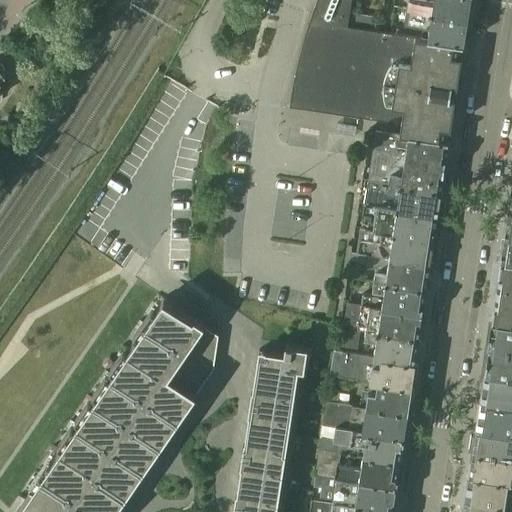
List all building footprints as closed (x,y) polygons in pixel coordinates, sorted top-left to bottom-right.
[(296,72),(292,105),(372,117),(402,122),(401,131),(449,138),(450,128),(452,116),(456,91),(460,67),(464,42),(428,36),(422,35),(422,37),(385,31),(348,26),(352,0),(317,0),(314,9),(310,22),(306,35),(303,44),(301,53),(299,62),(296,72)] [(408,0),(407,9),(468,19),(469,8),(473,6),(474,0),(408,0)] [(469,32),(466,29),(468,19),(407,9),(405,23),(430,27),(428,36),(464,42),(468,40),(469,32)] [(373,16),(360,14),(358,27),(371,29),(373,16)] [(36,65),(42,56),(36,53),(30,61),(36,65)] [(401,131),(400,131),(400,134),(376,130),(373,147),(372,154),(404,160),(445,166),(446,158),(446,156),(448,157),(451,150),(448,143),(449,138),(401,131)] [(389,182),(441,190),(441,189),(443,189),(446,184),(443,176),(445,166),(404,160),(372,154),(368,179),(389,182)] [(437,215),(441,190),(389,182),(368,179),(364,203),(397,209),(437,215)] [(356,252),(371,255),(430,263),(434,264),(435,256),(431,254),(432,249),(436,247),(440,225),(436,224),(437,215),(397,209),(364,203),(362,213),(371,215),(369,229),(360,228),(356,252)] [(511,243),(506,242),(503,264),(511,265),(511,243)] [(431,281),(429,274),(428,274),(430,263),(371,255),(369,266),(376,267),(374,280),(426,288),(428,288),(431,281)] [(511,265),(503,264),(499,288),(511,290),(511,265)] [(426,290),(426,288),(374,280),(373,289),(384,291),(384,295),(363,292),(361,303),(371,304),(422,312),(424,303),(427,302),(429,293),(426,290)] [(511,290),(499,288),(494,322),(511,325),(511,290)] [(164,297),(15,511),(113,511),(214,366),(219,334),(204,324),(194,317),(164,297)] [(419,337),(422,312),(371,304),(361,303),(347,301),(344,321),(351,323),(351,326),(361,328),(367,329),(419,337)] [(511,325),(494,322),(492,334),(488,337),(486,345),(488,347),(511,351),(511,325)] [(344,330),(342,346),(357,348),(361,328),(351,326),(350,331),(344,330)] [(418,339),(419,337),(367,329),(366,339),(377,340),(375,356),(383,357),(415,362),(416,352),(420,350),(421,342),(418,339)] [(275,511),(299,356),(306,358),(308,347),(286,344),(283,353),(258,349),(232,511),(275,511)] [(511,351),(488,347),(489,349),(486,373),(511,377),(511,351)] [(414,363),(415,362),(383,357),(375,356),(343,351),(339,376),(379,382),(411,387),(412,376),(416,374),(418,366),(414,363)] [(481,402),(511,407),(511,377),(486,373),(481,402)] [(367,405),(407,412),(409,400),(413,399),(414,391),(410,389),(411,387),(379,382),(378,391),(370,390),(367,405)] [(403,436),(407,412),(367,405),(327,399),(323,423),(363,430),(403,436)] [(511,407),(481,402),(477,429),(511,434),(511,407)] [(319,447),(400,460),(404,458),(405,449),(402,446),(403,436),(363,430),(323,423),(319,447)] [(511,434),(477,429),(473,453),(511,458),(511,434)] [(319,447),(315,472),(396,485),(397,479),(400,460),(319,447)] [(511,458),(473,453),(470,476),(511,483),(511,482),(511,458)] [(392,509),(396,485),(315,472),(312,497),(392,509)] [(511,484),(511,483),(470,476),(466,500),(511,507),(511,484)] [(309,511),(391,511),(392,509),(312,497),(309,511)] [(460,511),(511,511),(511,507),(466,500),(464,510),(460,511)]
